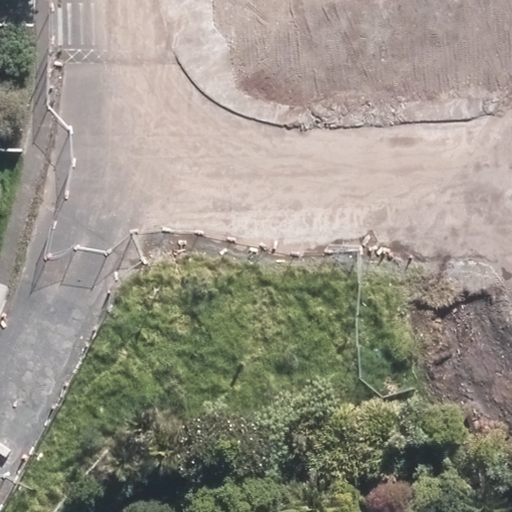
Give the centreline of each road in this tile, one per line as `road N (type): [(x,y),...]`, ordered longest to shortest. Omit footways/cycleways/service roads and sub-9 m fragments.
road 1 (residential): [(128,185),(465,197),(511,207)]
road 2 (residential): [(128,185),(79,353),(0,455)]
road 3 (residential): [(122,0),(128,185)]
